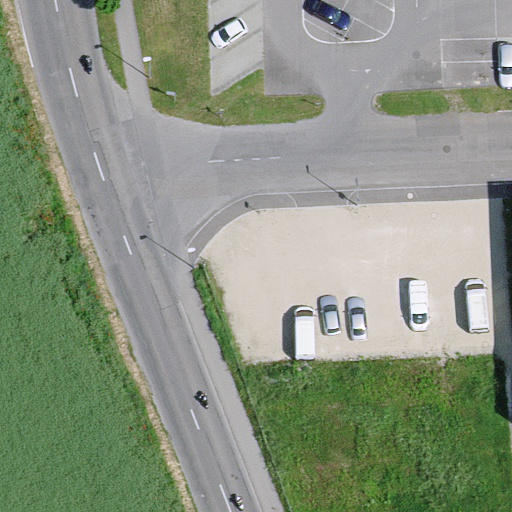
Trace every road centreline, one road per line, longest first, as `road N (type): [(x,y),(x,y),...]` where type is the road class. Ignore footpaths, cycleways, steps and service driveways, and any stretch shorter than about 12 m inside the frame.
road 1 (residential): [(511,152),(98,167)]
road 2 (tertiary): [(229,511),(98,167)]
road 3 (tertiary): [(98,167),(55,0)]
